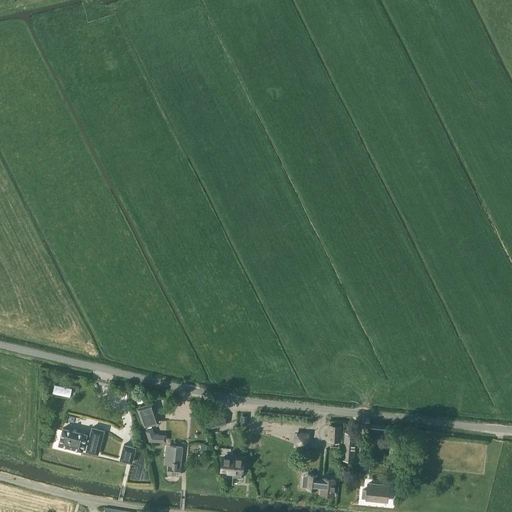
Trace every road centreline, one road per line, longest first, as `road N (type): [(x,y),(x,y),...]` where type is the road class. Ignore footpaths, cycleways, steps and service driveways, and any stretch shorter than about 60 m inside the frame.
road 1 (unclassified): [(0,344),(232,399),(511,430)]
road 2 (unclassified): [(0,477),(171,511)]
